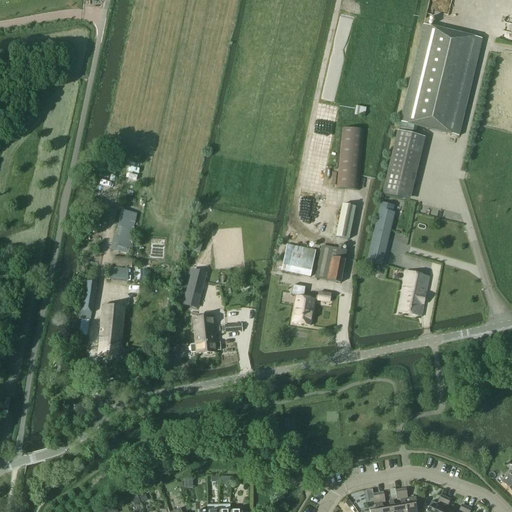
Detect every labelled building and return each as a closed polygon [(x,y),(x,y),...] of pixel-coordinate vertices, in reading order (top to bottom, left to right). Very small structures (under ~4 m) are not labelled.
[(423,26),(400,123),(459,137),(482,40),(423,26)] [(363,117),(365,108),(357,107),(355,115),(363,117)] [(336,189),(358,191),(363,130),(341,128),(336,189)] [(382,195),(409,202),(414,182),(386,175),(382,195)] [(380,203),(376,220),(391,223),(394,213),(392,212),(393,206),(380,203)] [(336,237),(349,239),(355,207),(342,204),(336,237)] [(119,228),(116,237),(130,241),(133,231),(119,228)] [(310,278),(315,251),(286,245),(282,268),(281,272),(310,278)] [(340,284),(346,251),(321,246),(315,279),(340,284)] [(109,267),(108,279),(127,281),(128,269),(109,267)] [(185,296),(182,305),(190,307),(192,298),(200,300),(207,273),(192,270),(185,296)] [(406,271),(398,313),(421,318),(429,278),(406,271)] [(91,313),(93,305),(96,283),(81,281),(77,310),(91,313)] [(305,288),(292,286),(291,292),(297,293),(292,323),(310,326),(314,300),(303,298),(305,288)] [(317,301),(329,302),(330,294),(319,292),(317,301)] [(102,306),(98,346),(97,357),(119,359),(124,308),(102,306)] [(195,346),(190,346),(190,353),(195,353),(195,355),(216,353),(213,324),(213,317),(193,319),(193,324),(195,346)] [(77,322),(67,320),(66,326),(76,328),(77,322)] [(241,324),(231,325),(224,326),(224,333),(232,332),(242,331),(241,324)] [(511,472),(502,483),(511,492),(511,472)] [(401,505),(394,506),(392,507),(392,511),(404,511),(403,505),(405,504),(404,499),(402,500),(401,490),(395,491),(397,501),(400,500),(401,505)] [(380,504),(378,494),(373,494),(374,504),(377,504),(378,509),(369,510),(369,511),(365,511),(381,511),(381,508),(383,508),(382,503),(380,504)] [(138,496),(132,498),(134,505),(140,503),(138,496)] [(440,511),(441,511),(444,508),(442,507),(446,498),(441,496),(437,505),(431,502),(426,511),(439,511),(440,511)] [(404,511),(416,511),(415,503),(416,503),(415,497),(407,499),(404,499),(405,504),(403,505),(404,511)] [(442,507),(444,508),(446,509),(450,500),(446,498),(442,507)] [(390,507),(383,508),(381,508),(381,511),(392,511),(392,507),(394,506),(393,501),(389,502),(390,507)]
